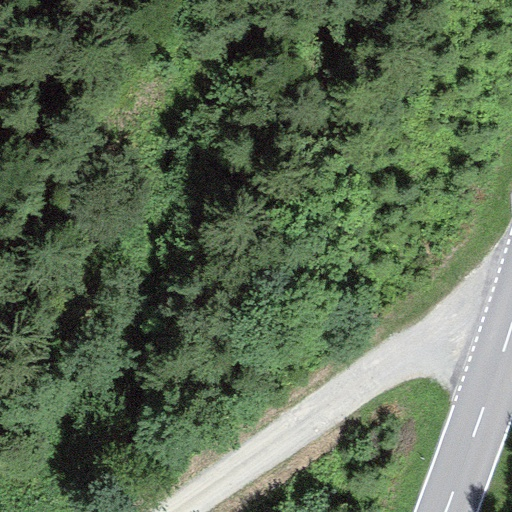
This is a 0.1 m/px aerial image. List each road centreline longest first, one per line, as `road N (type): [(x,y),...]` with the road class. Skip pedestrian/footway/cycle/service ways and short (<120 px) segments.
road 1 (track): [(511,301),(323,408),(174,511)]
road 2 (secondary): [(447,511),(511,330)]
